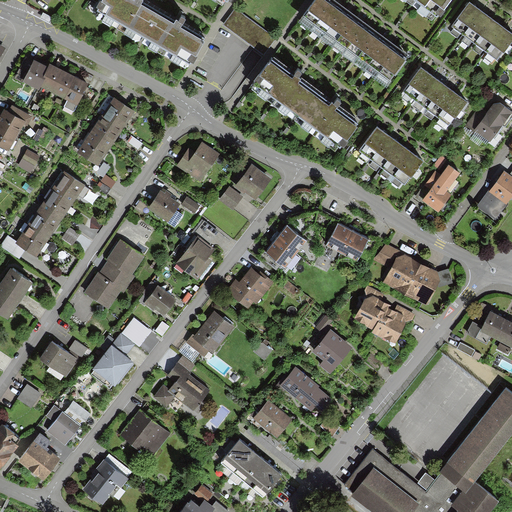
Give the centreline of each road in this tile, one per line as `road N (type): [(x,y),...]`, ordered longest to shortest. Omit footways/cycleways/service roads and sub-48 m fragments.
road 1 (residential): [(441,242),(330,175),(216,127),(0,6)]
road 2 (residential): [(288,511),(494,269)]
road 3 (residential): [(441,242),(511,145)]
